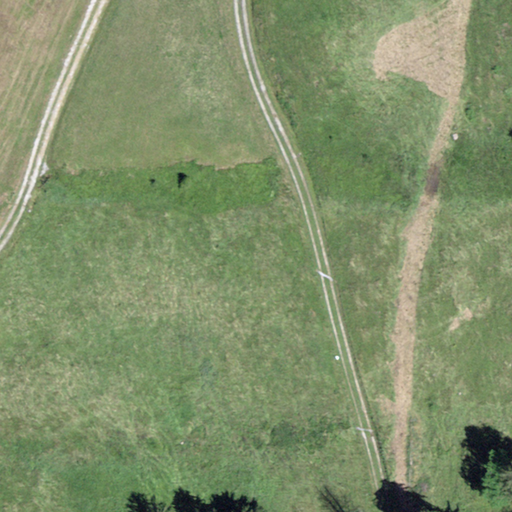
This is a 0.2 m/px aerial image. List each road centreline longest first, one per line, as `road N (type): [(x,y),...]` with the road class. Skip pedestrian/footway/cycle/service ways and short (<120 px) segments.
road 1 (track): [(240,0),(255,72),(303,190),(385,511)]
road 2 (track): [(97,0),(0,240)]
